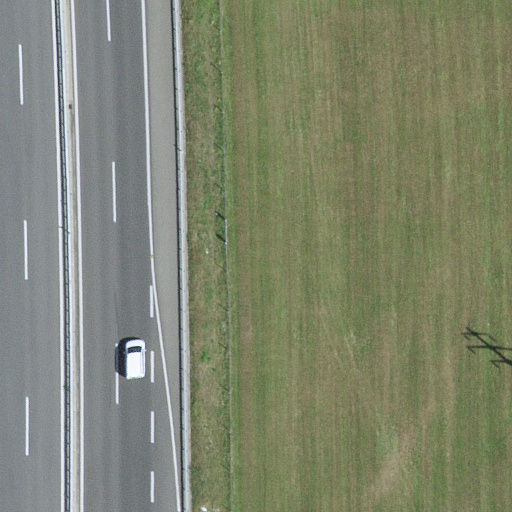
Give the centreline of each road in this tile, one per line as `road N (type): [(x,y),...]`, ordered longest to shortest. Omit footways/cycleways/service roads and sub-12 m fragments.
road 1 (motorway): [(12,0),(26,511)]
road 2 (motorway): [(117,511),(105,0)]
